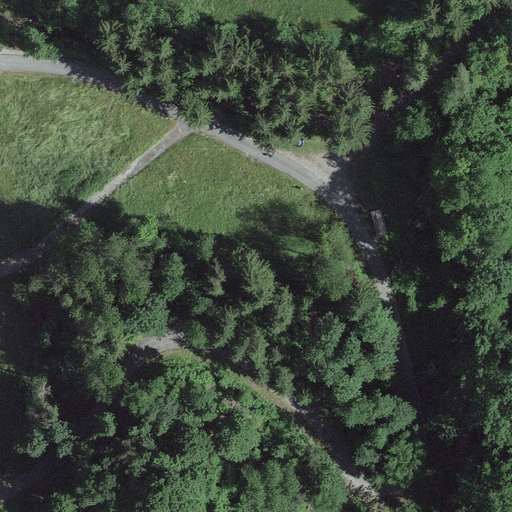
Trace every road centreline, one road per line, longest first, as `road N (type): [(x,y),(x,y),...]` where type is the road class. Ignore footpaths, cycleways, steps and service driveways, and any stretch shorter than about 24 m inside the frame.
road 1 (track): [(0,68),(142,96),(300,166),(334,197),(365,235),(412,386),(420,462),(413,480),(396,490),(375,488),(321,416),(254,359),(182,324),(154,333),(103,384),(37,479),(0,495)]
road 2 (track): [(300,166),(396,111),(511,14)]
road 3 (track): [(0,272),(70,230),(195,119)]
